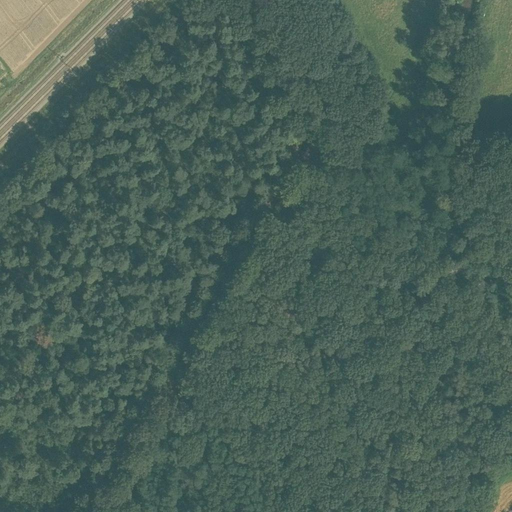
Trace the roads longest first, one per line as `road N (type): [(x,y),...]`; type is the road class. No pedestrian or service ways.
road 1 (unclassified): [(511,422),(324,131),(257,0)]
road 2 (track): [(97,511),(324,131)]
road 3 (unknown): [(0,137),(135,0)]
